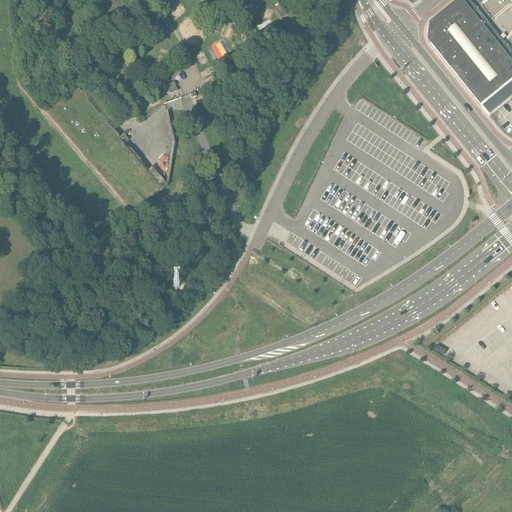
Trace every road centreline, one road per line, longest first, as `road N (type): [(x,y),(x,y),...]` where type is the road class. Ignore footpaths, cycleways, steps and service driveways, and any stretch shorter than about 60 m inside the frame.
road 1 (primary): [(511,206),(379,303),(272,349),(158,377),(0,383)]
road 2 (primary): [(0,391),(140,395),(260,371),(402,317),(511,236)]
road 3 (residential): [(387,38),(315,125),(258,238),(235,216),(186,96)]
road 4 (tertiary): [(387,38),(511,191)]
road 5 (tertiary): [(511,162),(400,26)]
